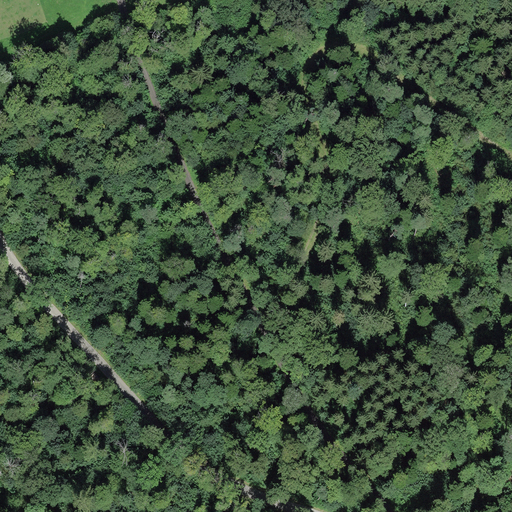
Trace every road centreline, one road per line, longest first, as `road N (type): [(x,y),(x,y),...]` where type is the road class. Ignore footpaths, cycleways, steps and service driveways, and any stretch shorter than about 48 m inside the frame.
road 1 (track): [(389,511),(326,439),(221,253),(137,64),(119,0)]
road 2 (track): [(265,334),(324,202),(323,144),(301,78),(324,48),(362,51),(511,158)]
road 3 (unclassified): [(0,244),(34,295),(176,448),(298,511)]
